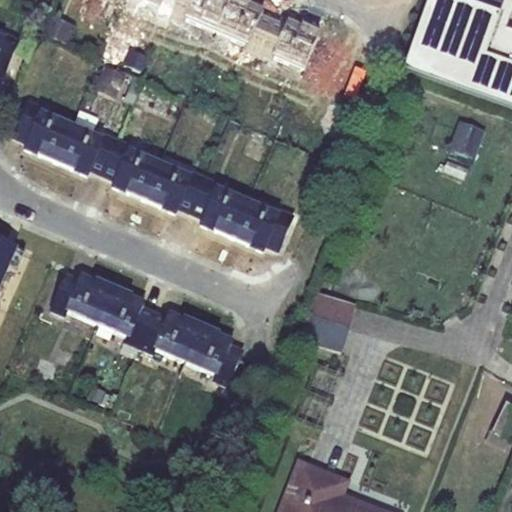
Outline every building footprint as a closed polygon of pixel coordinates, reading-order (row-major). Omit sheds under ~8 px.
[(128,0),(129,1),(129,5),(138,9),(141,6),(156,12),(154,17),(168,23),(169,21),(178,0),(128,0)] [(178,0),(169,21),(168,23),(183,29),(185,24),(214,37),(230,1),(228,0),(178,0)] [(498,18),(447,0),(431,0),(406,76),(511,113),(511,69),(483,60),(498,18)] [(447,0),(498,18),(483,60),(511,69),(511,34),(505,32),(509,21),(511,11),(511,0),(447,0)] [(230,1),(214,37),(243,50),(241,55),(256,61),(272,25),(259,20),(262,14),(230,1)] [(49,17),(40,37),(66,48),(74,29),(49,17)] [(272,25),(256,61),(270,67),(272,63),(302,76),(318,39),(286,25),(283,30),(272,25)] [(0,41),(0,77),(3,79),(18,43),(4,37),(1,42),(0,41)] [(318,39),(302,76),(332,88),(330,93),(345,99),(360,63),(347,58),(349,52),(318,39)] [(129,51),(122,66),(141,75),(148,59),(129,51)] [(99,66),(89,90),(114,101),(125,77),(99,66)] [(132,79),(123,103),(132,107),(142,83),(132,79)] [(70,131),(71,129),(41,116),(43,112),(28,105),(12,141),(25,146),(23,152),(55,165),(70,131)] [(78,112),(71,129),(91,137),(98,121),(78,112)] [(459,124),(448,152),(474,162),(485,134),(459,124)] [(70,131),(55,165),(87,179),(89,173),(101,179),(117,143),(102,137),(100,141),(91,137),(71,129),(70,131)] [(117,143),(101,179),(113,184),(111,189),(143,203),(159,166),(129,153),(131,149),(117,143)] [(159,166),(143,203),(175,217),(177,211),(189,217),(205,181),(190,174),(188,179),(159,166)] [(205,181),(189,217),(201,222),(199,227),(231,241),(246,205),(214,191),(216,186),(205,181)] [(246,205),(231,241),(263,255),(265,249),(278,255),(293,219),(278,212),(276,217),(246,205)] [(0,245),(0,268),(8,272),(15,275),(24,255),(0,245)] [(96,330),(111,293),(79,279),(77,285),(64,279),(48,316),(64,322),(66,317),(96,330)] [(111,293),(96,330),(124,343),(119,355),(134,361),(138,353),(138,351),(153,317),(140,312),(143,307),(111,293)] [(302,324),(296,342),(341,356),(355,308),(313,296),(306,318),(305,318),(302,324)] [(138,351),(138,353),(152,359),(154,354),(183,368),(184,365),(199,331),(167,317),(165,323),(153,317),(138,351)] [(184,365),(183,368),(212,381),(211,385),(226,392),(241,356),(228,350),(231,345),(199,331),(184,365)] [(39,358),(31,377),(52,386),(60,367),(39,358)] [(92,388),(86,401),(104,408),(109,397),(104,395),(105,393),(92,388)] [(511,409),(504,406),(486,445),(503,453),(511,433),(511,409)] [(296,463),(276,511),(379,511),(344,498),(350,484),(296,463)]
